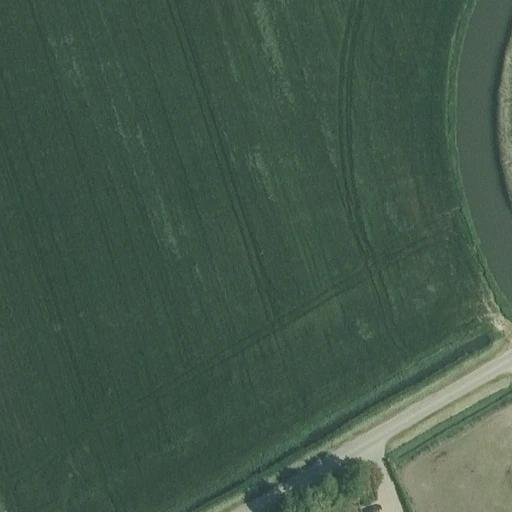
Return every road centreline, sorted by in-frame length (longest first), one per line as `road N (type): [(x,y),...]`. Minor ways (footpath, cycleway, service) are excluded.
road 1 (track): [(136,511),(483,310)]
road 2 (track): [(511,334),(467,283),(441,201),(433,109),(440,43),(456,0)]
road 3 (unclassified): [(251,511),(511,361)]
